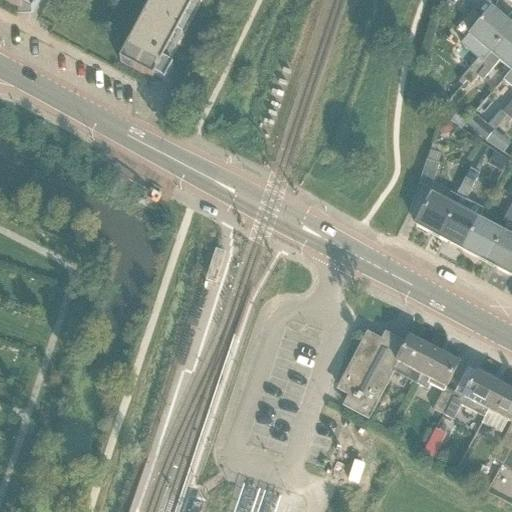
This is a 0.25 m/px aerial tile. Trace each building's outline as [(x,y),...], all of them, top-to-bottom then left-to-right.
[(0,0),(20,10),(21,8),(32,13),(39,0),(0,0)] [(154,0),(121,63),(152,80),(154,78),(164,84),(173,68),(162,62),(195,0),(154,0)] [(481,63),(511,28),(491,11),(483,21),(473,11),(455,30),(466,40),(469,36),(480,46),(472,56),(477,59),(481,63)] [(510,71),(511,69),(511,28),(481,63),(477,59),(469,68),(478,76),(477,77),(482,81),(498,61),(510,71)] [(470,86),(477,77),(478,76),(469,68),(461,78),(470,86)] [(511,69),(510,71),(503,80),(511,88),(511,69)] [(511,121),(511,119),(511,105),(510,104),(502,114),(511,121)] [(438,113),(446,119),(448,120),(450,122),(451,121),(455,115),(443,106),(442,108),(438,113)] [(473,132),(481,121),(475,116),(474,115),(471,118),(465,126),(471,131),(473,132)] [(492,146),(493,146),(495,143),(501,136),(500,136),(498,134),(494,132),(493,131),(490,135),(487,140),(486,141),(487,142),(492,146)] [(431,189),(438,165),(426,162),(419,185),(431,189)] [(462,185),(471,189),(479,175),(470,170),(462,185)] [(464,202),(471,189),(462,185),(456,197),(450,194),(445,203),(432,196),(415,227),(440,240),(456,209),(461,201),(464,202)] [(479,222),(456,209),(440,240),(463,252),(479,222)] [(511,227),(511,210),(509,209),(502,223),(507,226),(511,228),(511,227)] [(503,234),(479,222),(463,252),(487,265),(503,234)] [(511,227),(511,228),(507,226),(503,234),(487,265),(510,277),(511,274),(511,227)] [(396,364),(405,346),(386,336),(382,343),(368,336),(339,390),(351,396),(345,407),(368,419),(393,370),(396,364)] [(416,385),(434,351),(409,338),(405,346),(396,364),(393,370),(408,377),(406,380),(416,385)] [(443,416),(453,398),(444,393),(459,364),(434,351),(416,385),(427,391),(430,386),(442,393),(432,411),(443,416)] [(484,418),(501,386),(477,374),(462,403),(453,398),(443,416),(452,421),(461,406),(484,418)] [(511,392),(501,386),(484,418),(481,424),(501,435),(507,423),(511,425),(511,392)] [(510,452),(511,448),(511,429),(510,428),(500,447),(509,452),(510,452)] [(511,448),(510,452),(509,452),(502,466),(511,471),(511,448)] [(201,511),(203,505),(194,503),(192,511),(201,511)]
